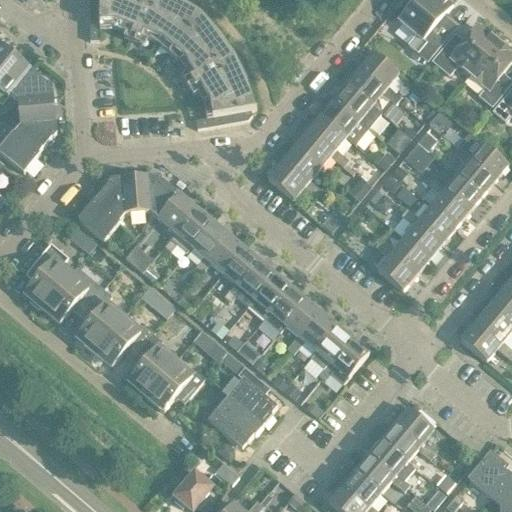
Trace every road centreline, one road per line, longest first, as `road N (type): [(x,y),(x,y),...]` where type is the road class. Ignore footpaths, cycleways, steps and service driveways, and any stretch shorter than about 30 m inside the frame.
road 1 (residential): [(413,354),(227,190),(209,151)]
road 2 (residential): [(209,151),(252,144),(372,0)]
road 3 (residential): [(174,444),(0,299)]
road 4 (residential): [(283,434),(321,466),(413,354)]
road 5 (residential): [(511,195),(412,311)]
road 6 (residential): [(413,354),(445,333),(511,253)]
road 7 (residential): [(0,262),(86,154)]
road 8 (residential): [(511,430),(492,425),(413,354)]
road 9 (residential): [(86,154),(209,151)]
road 10 (tertiary): [(91,511),(0,432)]
